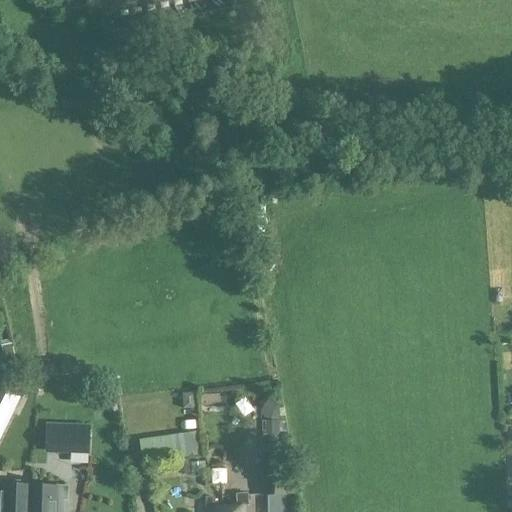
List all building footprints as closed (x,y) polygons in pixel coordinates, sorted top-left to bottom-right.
[(98,0),(106,34),(260,4),(258,0),(98,0)] [(1,351),(8,355),(0,368),(0,380),(18,373),(12,344),(0,347),(1,351)] [(0,442),(22,398),(0,386),(0,442)] [(198,431),(140,440),(144,464),(202,455),(198,431)] [(288,455),(263,455),(263,495),(288,495),(288,455)] [(203,463),(191,463),(191,479),(204,478),(203,463)] [(0,504),(0,511),(62,511),(63,488),(1,486),(0,504)] [(251,511),(252,507),(248,507),(247,495),(235,496),(236,508),(215,510),(214,500),(205,500),(204,511),(251,511)]
